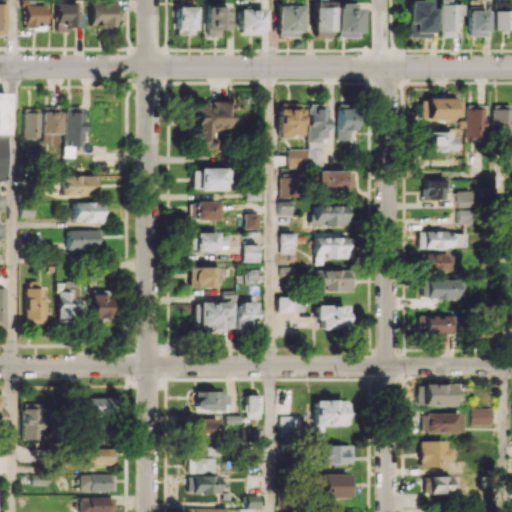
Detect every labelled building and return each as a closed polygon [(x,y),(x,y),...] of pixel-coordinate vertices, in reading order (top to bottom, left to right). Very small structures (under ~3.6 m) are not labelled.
[(406,37),(431,38),(431,8),(427,8),(427,1),(406,0),(406,37)] [(492,30),(506,30),(506,1),(491,1),(492,30)] [(114,3),(88,2),(87,26),(113,27),(114,3)] [(54,3),(54,30),(75,30),(75,3),(54,3)] [(358,8),(351,8),(351,3),(335,3),(335,37),(358,37),(358,8)] [(227,33),(227,4),(204,4),(204,33),(227,33)] [(437,37),(457,36),(456,4),(436,5),(437,37)] [(23,27),(43,26),(43,5),(22,6),(23,27)] [(194,7),(175,6),(174,34),(194,34),(194,7)] [(300,6),(276,6),(276,37),(300,37),(300,6)] [(237,30),(263,31),(264,9),(237,9),(237,30)] [(484,11),(464,10),(464,36),(483,36),(484,11)] [(455,119),(455,98),(419,98),(418,119),(455,119)] [(231,101),(195,101),(196,148),(214,148),(214,130),(231,130),(231,101)] [(300,135),(299,103),(276,103),(276,136),(300,135)] [(326,138),(325,104),(305,104),(306,166),(320,166),(320,138),(326,138)] [(490,138),(508,138),(509,105),(491,104),(490,138)] [(59,133),(58,106),(39,106),(40,134),(59,133)] [(81,146),(82,107),(62,107),(62,146),(81,146)] [(335,108),(336,141),(348,140),(348,131),(354,131),(353,107),(335,108)] [(463,107),(463,138),(485,138),(484,107),(463,107)] [(36,113),(22,112),(21,147),(36,147),(36,113)] [(449,151),(449,134),(424,134),(424,151),(449,151)] [(304,149),(286,149),(287,167),(305,166),(304,149)] [(191,168),(190,190),(226,190),(226,168),(191,168)] [(315,190),(352,190),(351,170),(315,171),(315,190)] [(94,175),(60,175),(61,195),(94,195),(94,175)] [(277,176),(278,197),(296,196),(296,176),(277,176)] [(443,199),(443,179),(420,179),(421,199),(443,199)] [(471,191),(454,191),(454,207),(472,207),(471,191)] [(276,215),(290,215),(290,200),(276,200),(276,215)] [(70,223),(102,223),(102,201),(70,202),(70,223)] [(217,201),(189,201),(188,219),(217,220),(217,201)] [(33,217),(32,203),(19,204),(19,217),(33,217)] [(348,226),(348,204),(309,204),(309,225),(348,226)] [(455,223),(468,224),(469,211),(455,210),(455,223)] [(244,229),(257,228),(257,213),(243,214),(244,229)] [(64,250),(98,250),(98,229),(64,230),(64,250)] [(416,249),(462,248),(461,231),(415,232),(416,249)] [(217,232),(191,232),(191,251),(217,251),(217,247),(225,247),(225,237),(216,236),(217,232)] [(258,262),(259,233),(241,233),(241,262),(258,262)] [(293,253),(293,233),(278,233),(278,253),(293,253)] [(349,237),(312,237),(312,253),(321,253),(321,258),(349,258),(349,237)] [(452,254),(421,253),(421,272),(451,272),(452,254)] [(217,267),(187,266),(186,286),(216,287),(217,267)] [(351,290),(350,269),(310,271),(311,292),(351,290)] [(419,298),(459,299),(459,279),(420,279),(419,298)] [(53,281),(54,321),(76,320),(74,280),(53,281)] [(39,281),(22,281),(23,323),(44,322),(43,305),(39,305),(39,281)] [(107,320),(106,290),(87,290),(88,320),(107,320)] [(276,312),(302,311),(302,296),(275,296),(276,312)] [(192,302),(191,329),(221,330),(221,315),(228,315),(229,302),(192,302)] [(234,330),(253,330),(254,302),(235,302),(234,330)] [(317,329),(345,328),(345,305),(313,305),(313,319),(317,319),(317,329)] [(415,334),(452,333),(451,315),(415,315),(415,334)] [(449,406),(449,384),(415,384),(414,405),(449,406)] [(199,392),(199,399),(192,399),(192,410),(226,409),(226,391),(199,392)] [(257,418),(258,395),(243,395),(243,418),(257,418)] [(83,397),(84,419),(110,419),(109,397),(83,397)] [(311,400),(310,433),(321,433),(321,425),(346,425),(346,400),(311,400)] [(19,439),(35,440),(35,426),(41,426),(42,403),(20,403),(19,439)] [(490,408),(471,407),(471,424),(490,425),(490,408)] [(458,432),(458,412),(419,413),(419,432),(458,432)] [(295,415),(277,416),(277,436),(296,435),(295,415)] [(193,419),(194,438),(218,437),(218,418),(193,419)] [(447,466),(447,448),(444,448),(443,440),(417,440),(418,467),(447,466)] [(195,455),(210,455),(210,442),(186,442),(187,458),(195,458),(195,455)] [(348,445),(315,445),(316,464),(349,463),(348,445)] [(81,464),(113,465),(113,449),(82,448),(81,464)] [(185,473),(213,472),(212,458),(185,459),(185,473)] [(76,491),(111,490),(111,473),(76,474),(76,491)] [(46,484),(46,474),(30,474),(29,484),(46,484)] [(350,497),(350,474),(320,475),(320,497),(350,497)] [(217,475),(185,475),(185,493),(217,494),(217,475)] [(448,475),(428,476),(428,494),(448,494),(448,475)] [(243,508),(257,508),(257,495),(243,495),(243,508)] [(76,511),(110,511),(111,497),(77,496),(76,511)]
